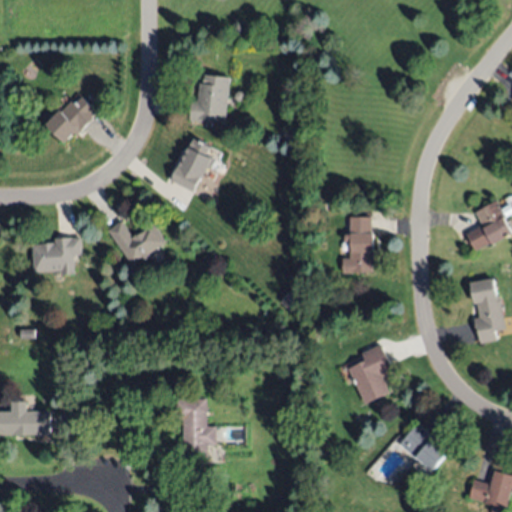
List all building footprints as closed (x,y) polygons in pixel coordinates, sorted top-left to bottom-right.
[(229,77),(225,123),(189,119),(191,99),(197,100),(199,83),(203,83),(204,74),(229,77)] [(46,124),(60,109),(62,111),(72,101),(75,104),(82,96),(98,112),(78,133),(76,130),(64,142),(46,124)] [(193,191),(171,180),(179,164),(180,165),(194,137),(210,145),(206,154),(217,159),(211,170),(205,167),(193,191)] [(511,232),(476,250),(467,233),(486,224),(479,209),(497,201),(501,209),(511,203),(511,213),(506,216),(511,228),(511,232)] [(372,216),(374,272),(344,273),(343,258),(351,258),(351,242),(346,242),(346,233),(352,233),(351,217),(372,216)] [(167,242),(149,255),(150,256),(143,262),(141,259),(133,264),(108,230),(121,220),(133,236),(142,229),(141,228),(151,221),(167,242)] [(34,272),(33,244),(55,243),(55,237),(80,236),(81,254),(73,254),(74,274),(61,275),(61,271),(34,272)] [(506,328),(495,330),(497,340),(482,343),(479,332),(477,333),(474,318),(480,316),(477,303),(476,304),(471,282),(493,277),(498,295),(498,294),(506,328)] [(20,339),(20,328),(35,328),(35,339),(20,339)] [(365,403),(348,368),(366,360),(363,353),(382,344),(394,371),(383,376),(390,392),(365,403)] [(207,399),(208,426),(216,426),(217,445),(208,445),(209,463),(178,463),(177,443),(184,443),(184,420),(177,420),(177,399),(207,399)] [(51,434),(0,434),(0,412),(13,412),(12,401),(27,400),(28,411),(50,410),(51,434)] [(419,423),(448,450),(431,469),(420,459),(418,462),(399,445),(419,423)] [(511,474),(511,487),(506,511),(491,511),(494,504),(469,498),(474,479),(491,483),(494,471),(511,474)]
